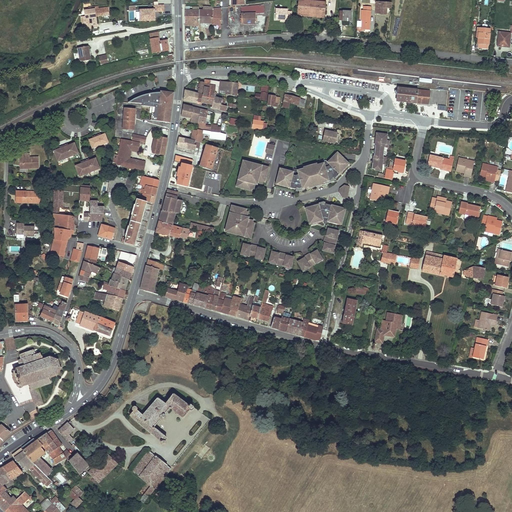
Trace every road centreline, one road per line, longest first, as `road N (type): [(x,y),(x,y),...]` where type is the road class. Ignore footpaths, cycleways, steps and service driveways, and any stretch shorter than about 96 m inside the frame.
road 1 (track): [(203,401),(265,365),(331,367),(416,404),(474,457)]
road 2 (residential): [(179,75),(271,77),(317,90),(337,106),(369,110)]
road 3 (residential): [(321,346),(133,293)]
road 4 (residential): [(321,346),(364,157)]
road 5 (secondary): [(144,253),(179,75)]
road 6 (residential): [(392,47),(300,37),(224,43)]
road 7 (residential): [(224,200),(279,202),(323,192),(364,157)]
road 8 (residential): [(493,376),(342,350)]
road 9 (residential): [(392,47),(511,62)]
